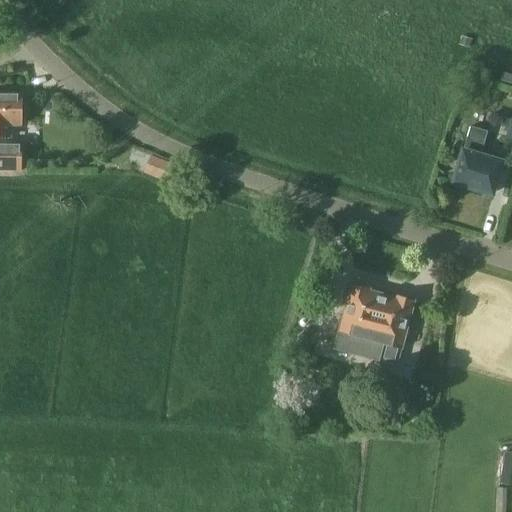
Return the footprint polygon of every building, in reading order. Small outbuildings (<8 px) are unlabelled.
[(20,126),(20,93),(0,92),(0,135),(10,136),(10,125),(20,126)] [(492,194),(502,162),(480,155),(488,131),(470,126),(463,150),(462,150),(453,182),(492,194)] [(0,159),(20,160),(20,141),(0,140),(0,159)] [(142,171),(163,180),(171,162),(149,153),(142,171)] [(397,366),(415,301),(395,296),(370,290),(370,289),(350,284),(333,348),(397,366)] [(511,484),(511,453),(506,453),(501,483),(511,484)] [(506,496),(506,488),(497,487),(496,496),(506,496)]
